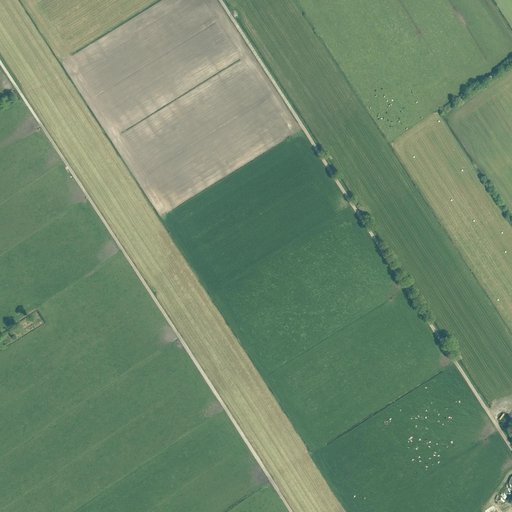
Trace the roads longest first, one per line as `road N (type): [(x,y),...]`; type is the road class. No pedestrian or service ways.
road 1 (track): [(511,449),(219,0)]
road 2 (track): [(291,511),(0,62)]
